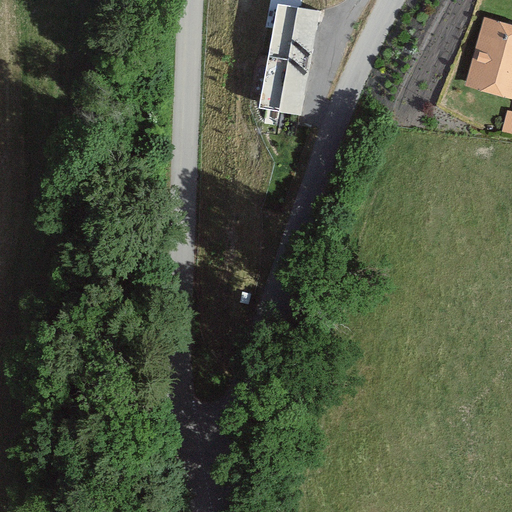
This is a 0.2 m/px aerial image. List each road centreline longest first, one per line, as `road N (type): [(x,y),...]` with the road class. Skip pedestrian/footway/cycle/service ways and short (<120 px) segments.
road 1 (tertiary): [(397,0),(339,99),(192,485)]
road 2 (tertiary): [(194,0),(183,398),(192,485)]
